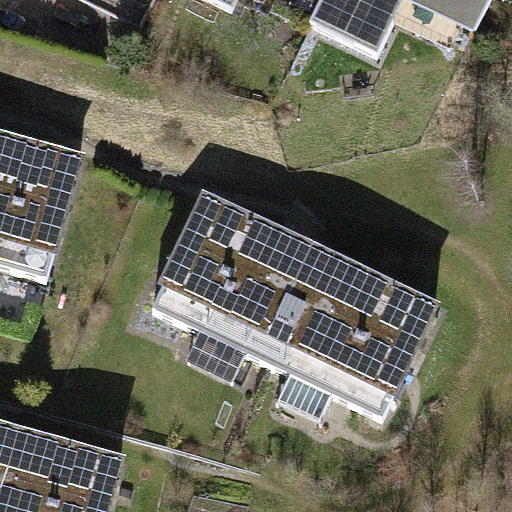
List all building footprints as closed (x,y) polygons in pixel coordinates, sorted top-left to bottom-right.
[(213,0),(261,22),(268,0),(213,0)] [(511,2),(511,0),(346,0),(333,32),(405,66),(428,13),(497,43),(511,2)] [(105,165),(0,137),(0,274),(71,294),(105,165)] [(317,246),(225,201),(168,315),(407,433),(464,319),(317,246)] [(105,511),(118,469),(0,434),(0,511),(105,511)]
